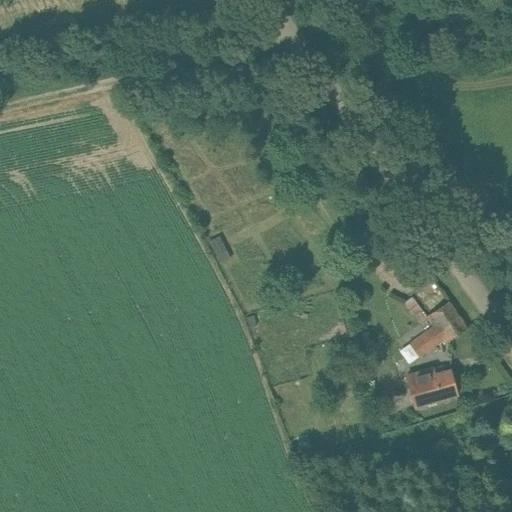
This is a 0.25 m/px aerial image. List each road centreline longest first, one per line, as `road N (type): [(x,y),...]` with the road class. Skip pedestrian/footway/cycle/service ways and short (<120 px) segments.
road 1 (unclassified): [(511,342),(273,0)]
road 2 (unknown): [(0,98),(300,43)]
